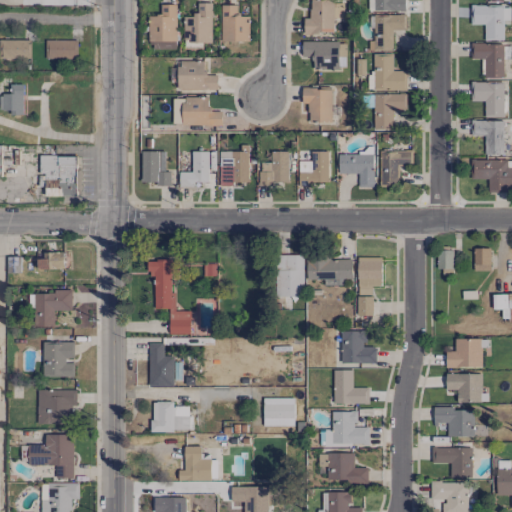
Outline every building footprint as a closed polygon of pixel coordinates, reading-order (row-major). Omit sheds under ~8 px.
[(303,18),(303,34),(333,33),(333,18),(343,18),(342,0),(309,0),(310,18),(303,18)] [(367,0),(368,10),(405,11),(404,0),(367,0)] [(183,42),(211,43),(212,2),(196,2),(195,17),(183,16),(183,42)] [(148,40),(176,41),(176,5),(160,4),(160,15),(148,15),(148,40)] [(249,16),(237,16),(237,5),(221,5),(220,41),(249,42),(249,16)] [(510,20),(509,5),(470,6),(470,24),(484,24),(484,40),(503,40),(503,20),(510,20)] [(406,15),(373,14),(373,40),(369,40),(369,50),(392,51),(393,29),(406,30),(406,15)] [(0,58),(29,59),(30,40),(0,39),(0,58)] [(45,58),(76,59),(76,40),(45,40),(45,58)] [(155,49),(175,49),(175,41),(155,42),(155,49)] [(312,69),(338,69),(337,41),(301,41),(302,57),(312,57),(312,69)] [(470,59),(484,59),(483,77),(502,77),(503,43),(470,43),(470,59)] [(373,54),(373,91),(406,90),(406,70),(393,71),(392,54),(373,54)] [(217,74),(203,73),(203,61),(178,60),(177,88),(217,90),(217,74)] [(503,117),(503,82),(471,82),(470,101),(484,101),(483,117),(503,117)] [(23,84),(10,84),(9,94),(0,93),(0,109),(10,110),(10,114),(23,115),(23,84)] [(331,89),(302,88),(301,103),(308,103),(308,122),(331,123),(331,89)] [(373,94),(374,129),(393,128),(392,109),(406,109),(405,93),(373,94)] [(221,125),(222,111),(209,111),(209,97),(182,97),(182,125),(221,125)] [(470,136),(484,136),(484,154),(503,155),(503,121),(471,120),(470,136)] [(412,150),(380,150),(380,185),(398,185),(398,163),(412,163),(412,150)] [(170,185),(170,171),(158,171),(158,151),(141,151),(141,182),(155,182),(155,185),(170,185)] [(208,182),(208,151),(192,151),(191,172),(179,172),(179,186),(195,186),(195,182),(208,182)] [(219,184),(248,184),(248,151),(219,152),(219,184)] [(288,151),(271,151),(270,162),(259,162),(259,185),(269,186),(269,182),(287,182),(288,151)] [(299,160),(298,183),(328,184),(328,151),(310,151),(310,161),(299,160)] [(338,154),(338,174),(357,173),(358,188),(374,187),(373,153),(338,154)] [(39,175),(45,175),(45,195),(76,195),(75,155),(39,155),(39,175)] [(488,192),(506,192),(506,185),(511,184),(511,159),(473,160),(474,179),(487,179),(488,192)] [(490,248),(473,248),(473,270),(490,270),(490,248)] [(452,250),(436,250),(437,269),(453,269),(452,250)] [(37,259),(38,269),(64,268),(64,251),(44,252),(44,259),(37,259)] [(279,254),(277,296),(303,297),(304,255),(279,254)] [(343,285),(343,278),(352,278),(351,259),(328,259),(328,256),(306,256),(307,279),(324,279),(324,285),(343,285)] [(381,257),(357,257),(358,294),(372,294),(372,286),(381,286),(381,257)] [(169,334),(190,334),(190,311),(172,310),(172,260),(147,260),(147,274),(154,274),(154,308),(169,309),(169,334)] [(71,291),(33,292),(33,327),(54,326),(54,311),(71,311),(71,291)] [(511,293),(492,294),(493,309),(501,309),(501,321),(511,321),(511,293)] [(373,315),(372,295),(356,296),(357,316),(373,315)] [(340,363),(376,363),(376,346),(365,347),(365,330),(340,331),(340,363)] [(74,376),(73,360),(74,360),(73,341),(42,342),(43,376),(74,376)] [(173,355),(163,355),(163,342),(149,342),(148,386),(173,386),(173,355)] [(368,388),(352,388),(352,370),(333,370),(333,404),(368,403),(368,388)] [(481,373),(445,374),(445,390),(456,389),(456,403),(481,402),(481,373)] [(76,390),(37,389),(36,423),(71,424),(71,406),(75,406),(76,390)] [(293,425),(293,398),(262,398),(263,426),(293,425)] [(173,401),(151,402),(151,431),(189,430),(188,406),(173,406),(173,401)] [(473,408),(433,408),(433,422),(446,423),(446,436),(473,436),(473,408)] [(331,411),(331,429),(319,429),(319,446),(368,445),(368,427),(356,427),(355,411),(331,411)] [(54,478),(72,478),(73,434),(44,434),(44,445),(28,444),(27,464),(54,465),(54,478)] [(210,481),(211,459),(201,458),(201,446),(184,446),(183,470),(177,470),(177,480),(210,481)] [(431,463),(449,463),(449,477),(471,478),(471,448),(431,447),(431,463)] [(353,453),(327,452),(326,481),(367,482),(367,468),(353,467),(353,453)] [(511,468),(509,469),(509,460),(496,460),(496,495),(510,495),(511,509),(511,508),(511,468)] [(430,499),(443,500),(442,511),(466,511),(467,482),(430,481),(430,499)] [(69,511),(69,499),(78,499),(78,483),(47,483),(48,500),(40,500),(40,511),(69,511)] [(360,511),(361,507),(350,507),(350,492),(322,491),(322,510),(317,510),(317,511),(360,511)]
